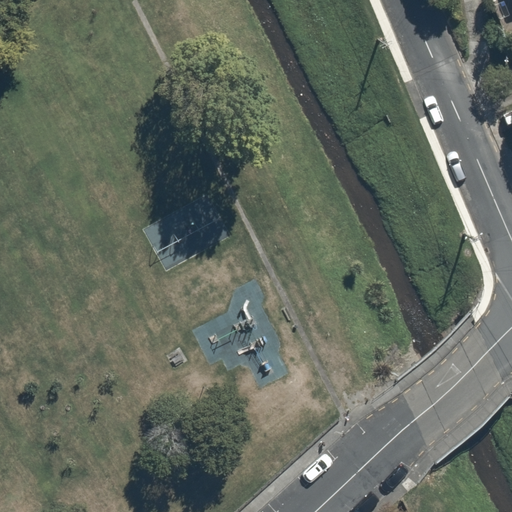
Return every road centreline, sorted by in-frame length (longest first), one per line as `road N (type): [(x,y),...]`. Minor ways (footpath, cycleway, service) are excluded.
road 1 (residential): [(511,326),(314,511)]
road 2 (residential): [(511,240),(407,0)]
